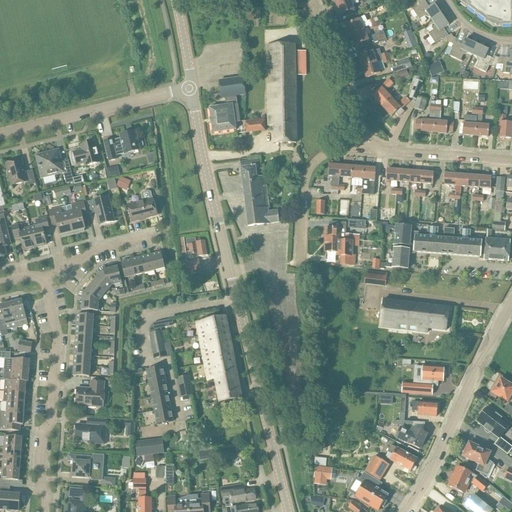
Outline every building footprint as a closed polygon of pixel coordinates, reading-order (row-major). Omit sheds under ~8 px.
[(348,0),(336,5),(340,16),(354,10),(352,6),(359,3),(358,0),(348,0)] [(419,0),(421,2),(418,4),(419,5),(412,10),(420,21),(420,20),(425,17),(430,18),(432,21),(442,15),(434,4),(429,8),(424,0),(425,0),(419,0)] [(511,0),(464,0),(468,5),(467,7),(486,22),(488,20),(500,24),(500,27),(511,26),(511,0)] [(411,7),(407,2),(402,6),(405,11),(411,7)] [(449,26),(442,15),(432,21),(434,24),(433,30),(428,33),(428,32),(427,32),(435,43),(442,39),(442,40),(445,38),(448,42),(453,37),(451,34),(448,36),(444,29),(449,26)] [(369,26),(375,23),(379,21),(377,17),(367,22),(369,26)] [(359,19),(354,21),(345,26),(350,36),(364,29),(359,19)] [(364,29),(350,36),(355,47),(369,40),(364,29)] [(386,38),(383,31),(372,36),(375,42),(386,38)] [(472,55),(477,45),(465,39),(462,45),(455,41),(456,38),(453,37),(448,42),(453,45),(451,48),(453,48),(449,56),(462,62),(462,61),(461,60),(463,55),(468,53),(472,55)] [(274,144),(296,143),(295,76),(305,76),(305,51),(295,52),(295,45),(267,45),(268,126),(274,125),(274,144)] [(477,45),(472,55),(476,57),(477,62),(475,67),(474,67),(486,73),(489,65),(491,66),(496,68),(497,65),(498,58),(495,56),(494,59),(486,56),(488,50),(477,45)] [(362,67),(376,62),(382,60),(383,60),(389,58),(389,57),(395,55),(393,50),(375,57),(373,51),(358,56),(362,67)] [(511,52),(510,58),(498,58),(497,65),(496,68),(496,69),(502,69),(502,73),(511,73),(511,52)] [(439,61),(427,66),(432,77),(438,74),(444,72),(439,61)] [(376,62),(362,67),(366,78),(380,73),(376,62)] [(406,69),(403,62),(391,66),(394,73),(406,69)] [(406,70),(396,74),(398,80),(408,76),(406,70)] [(246,95),(243,78),(219,81),(221,98),(225,98),(226,106),(209,108),(213,133),(236,130),(235,123),(240,122),(237,96),(246,95)] [(381,88),(372,97),(382,107),(391,98),(385,91),(393,83),(389,79),(388,81),(380,87),(381,88)] [(413,85),(409,99),(416,101),(417,97),(422,82),(415,80),(413,85)] [(391,98),(382,107),(392,117),(395,114),(400,109),(401,109),(402,109),(410,101),(405,97),(397,104),(391,98)] [(416,101),(414,109),(423,111),(426,100),(417,97),(416,101)] [(422,121),(416,120),(415,129),(421,130),(421,132),(434,133),(436,105),(437,102),(431,101),(429,121),(422,120),(422,121)] [(436,105),(434,133),(447,134),(447,132),(453,132),(453,123),(447,123),(447,122),(440,122),(442,106),(436,105)] [(499,107),(498,114),(507,115),(508,106),(501,106),(501,107),(499,107)] [(500,123),(500,128),(499,138),(511,139),(511,132),(511,122),(504,122),(505,116),(499,115),(499,122),(500,123)] [(463,125),(463,135),(475,136),(476,125),(477,117),(465,116),(464,124),(463,124),(463,125)] [(266,131),(265,119),(245,121),(246,133),(266,131)] [(476,125),(475,136),(488,137),(489,126),(476,125)] [(120,135),(120,138),(121,139),(112,141),(111,140),(104,142),(109,161),(116,159),(116,156),(124,154),(125,154),(140,151),(139,149),(141,148),(143,145),(142,142),(139,140),(137,141),(135,132),(120,135)] [(73,153),(68,154),(72,167),(76,165),(85,163),(86,166),(99,163),(96,152),(94,142),(81,145),(82,150),(73,153)] [(37,156),(39,166),(42,178),(63,172),(66,184),(74,182),(71,170),(68,161),(61,162),(58,151),(37,156)] [(154,152),(146,154),(149,165),(155,163),(154,152)] [(36,184),(35,180),(32,170),(25,172),(22,160),(6,164),(8,174),(11,186),(27,182),(28,186),(36,184)] [(270,224),(279,222),(278,210),(268,212),(268,208),(270,208),(267,186),(265,186),(263,176),(257,177),(255,166),(259,166),(258,160),(240,162),(248,227),(270,224)] [(329,165),(328,176),(332,177),(331,190),(339,191),(339,185),(340,177),(341,166),(329,165)] [(117,166),(108,168),(110,177),(119,174),(117,166)] [(351,178),(352,167),(341,166),(340,177),(351,178)] [(363,179),(364,168),(352,167),(351,178),(363,179)] [(363,179),(362,193),(362,195),(374,196),(376,169),(364,168),(363,179)] [(398,182),(398,170),(387,169),(386,181),(398,182)] [(409,183),(410,171),(398,170),(398,182),(409,183)] [(421,184),(422,172),(410,171),(409,183),(421,184)] [(422,172),(421,184),(427,184),(433,184),(433,183),(434,173),(422,172)] [(444,174),(444,184),(444,185),(446,186),(446,189),(450,190),(451,186),(455,186),(456,175),(444,174)] [(456,175),(455,186),(456,186),(455,194),(455,200),(460,200),(461,187),(467,187),(468,176),(456,175)] [(74,182),(74,184),(74,185),(84,182),(82,176),(73,178),(74,182)] [(468,176),(467,187),(479,188),(480,177),(468,176)] [(124,190),(128,180),(121,177),(116,187),(124,190)] [(480,177),(479,188),(485,189),(490,189),(491,187),(491,177),(480,177)] [(496,185),(495,192),(497,192),(503,192),(503,186),(504,178),(497,177),(496,185)] [(61,188),(63,196),(70,195),(69,187),(61,188)] [(63,196),(61,188),(54,189),(56,198),(63,196)] [(127,205),(129,212),(132,222),(157,215),(151,192),(148,190),(142,192),(140,194),(142,201),(127,205)] [(494,211),(494,213),(501,214),(504,214),(505,209),(501,208),(503,192),(497,192),(496,200),(495,200),(494,211)] [(44,205),(45,207),(51,205),(49,196),(35,199),(37,207),(44,205)] [(100,225),(114,222),(108,196),(88,201),(91,214),(96,212),(100,225)] [(325,202),(317,201),(316,215),(324,215),(325,202)] [(83,202),(72,205),(66,207),(72,232),(85,229),(81,214),(86,213),(84,204),(83,202)] [(66,207),(49,211),(51,222),(56,221),(60,235),(72,232),(66,207)] [(382,207),(382,213),(383,213),(382,220),(389,220),(390,214),(391,208),(382,207)] [(501,214),(494,213),(493,222),(492,226),(505,227),(505,223),(500,223),(501,214)] [(0,256),(6,255),(4,248),(3,242),(9,240),(7,231),(6,228),(3,215),(0,216),(0,256)] [(49,230),(47,220),(46,218),(35,221),(37,226),(30,228),(35,248),(46,245),(43,232),(49,230)] [(384,223),(383,232),(390,233),(390,229),(393,230),(394,226),(388,226),(388,223),(384,223)] [(35,248),(30,228),(23,229),(22,224),(12,227),(12,229),(15,239),(20,237),(24,250),(35,248)] [(340,229),(336,229),(326,228),(325,240),(360,241),(360,236),(346,236),(346,225),(340,225),(340,229)] [(392,245),(391,253),(393,253),(392,268),(398,268),(408,269),(409,254),(409,250),(400,249),(401,246),(410,246),(411,231),(411,226),(395,225),(393,245),(392,245)] [(415,254),(415,252),(416,236),(432,237),(433,228),(428,227),(427,233),(411,231),(410,246),(409,250),(409,254),(415,254)] [(433,228),(432,237),(431,254),(447,255),(449,229),(444,228),(443,234),(437,233),(438,228),(433,228)] [(464,240),(465,230),(460,230),(459,235),(453,235),(454,229),(449,229),(447,255),(463,256),(464,240)] [(470,231),(465,230),(464,240),(481,241),(479,257),(479,259),(484,260),(486,240),(487,240),(487,237),(469,236),(470,231)] [(486,240),(484,260),(508,262),(509,242),(491,241),(492,231),(488,230),(487,237),(487,240),(486,240)] [(415,252),(431,254),(432,237),(416,236),(415,252)] [(195,238),(186,239),(187,246),(186,246),(187,248),(189,248),(190,254),(197,253),(198,257),(208,255),(206,241),(196,243),(195,238)] [(325,252),(339,252),(339,256),(341,256),(341,265),(354,265),(355,256),(353,256),(353,246),(360,246),(360,241),(325,240),(325,252)] [(481,241),(464,240),(463,256),(479,257),(481,241)] [(151,255),(155,271),(165,268),(161,252),(151,255)] [(155,271),(151,255),(141,257),(145,273),(155,271)] [(131,260),(135,276),(145,273),(141,257),(131,260)] [(371,268),(379,269),(380,259),(372,259),(371,268)] [(121,263),(123,272),(125,278),(135,276),(131,260),(121,263)] [(185,262),(187,275),(201,273),(198,260),(185,262)] [(81,310),(91,311),(97,312),(98,301),(112,286),(122,283),(120,277),(118,267),(107,270),(104,266),(97,271),(100,275),(86,292),(81,290),(78,297),(82,299),(81,310)] [(386,287),(387,275),(366,272),(365,284),(386,287)] [(379,327),(417,332),(427,333),(428,328),(446,331),(449,308),(383,299),(379,327)] [(11,303),(17,328),(19,328),(23,327),(23,326),(28,325),(22,301),(11,303)] [(3,319),(0,319),(0,329),(1,332),(7,331),(7,330),(11,329),(12,330),(16,329),(17,328),(11,303),(0,306),(3,319)] [(77,314),(76,325),(93,326),(94,316),(77,314)] [(199,337),(229,331),(226,317),(196,322),(199,337)] [(76,335),(92,336),(93,326),(76,325),(76,335)] [(202,350),(232,345),(229,331),(199,337),(202,350)] [(162,332),(149,334),(154,359),(166,357),(162,332)] [(76,335),(75,345),(91,346),(92,336),(76,335)] [(18,351),(20,352),(30,353),(31,346),(25,345),(26,342),(20,341),(18,351)] [(74,355),(91,357),(91,346),(75,345),(74,355)] [(204,364),(234,358),(232,345),(202,350),(204,364)] [(11,370),(28,371),(29,360),(19,359),(10,359),(11,353),(0,351),(0,358),(4,359),(4,369),(12,369),(11,370)] [(74,355),(73,366),(90,367),(91,357),(74,355)] [(204,364),(207,378),(237,372),(234,358),(204,364)] [(73,376),(83,377),(89,377),(90,367),(73,366),(73,376)] [(402,383),(402,393),(432,395),(433,387),(433,385),(432,385),(433,381),(438,382),(443,382),(444,377),(446,376),(446,371),(444,370),(444,368),(423,366),(423,367),(422,379),(416,379),(416,384),(413,384),(402,383)] [(147,370),(149,384),(165,381),(162,367),(147,370)] [(11,370),(11,380),(11,381),(26,382),(28,382),(28,371),(11,370)] [(242,399),(237,372),(207,378),(208,381),(215,380),(220,403),(226,402),(236,400),(242,399)] [(189,376),(177,379),(178,385),(190,383),(189,376)] [(492,393),(500,398),(507,402),(510,395),(511,396),(511,386),(500,379),(492,393)] [(5,380),(4,391),(25,392),(26,382),(11,381),(11,380),(5,380)] [(103,382),(101,382),(91,381),(90,389),(77,388),(76,405),(78,406),(78,410),(79,411),(86,412),(87,411),(87,406),(102,407),(103,392),(103,382)] [(168,394),(166,387),(165,381),(149,384),(152,398),(168,394)] [(193,395),(190,383),(178,385),(180,397),(193,395)] [(3,402),(7,402),(24,403),(25,392),(4,391),(3,402)] [(152,398),(154,411),(170,408),(168,394),(152,398)] [(379,396),(378,404),(392,405),(393,397),(379,396)] [(7,402),(6,413),(23,414),(24,403),(7,402)] [(418,416),(426,416),(436,417),(437,403),(412,402),(412,411),(418,411),(418,416)] [(482,415),(477,421),(485,427),(485,428),(491,433),(492,432),(499,438),(510,424),(488,407),(487,409),(485,407),(481,414),(482,415)] [(154,411),(157,425),(173,422),(170,408),(154,411)] [(23,414),(6,413),(0,412),(0,418),(0,429),(19,431),(20,425),(23,425),(23,414)] [(397,438),(411,445),(420,449),(427,435),(413,428),(413,422),(404,421),(404,413),(400,413),(399,421),(394,421),(394,425),(401,426),(401,429),(397,438)] [(89,443),(94,443),(105,444),(106,428),(106,420),(88,419),(87,426),(76,425),(75,441),(89,442),(89,443)] [(134,437),(134,421),(126,421),(125,436),(134,437)] [(323,429),(322,444),(332,444),(332,441),(347,442),(348,430),(323,429)] [(4,447),(21,449),(22,438),(5,436),(4,447)] [(135,443),(137,458),(144,457),(153,455),(164,454),(162,439),(160,439),(143,442),(135,443)] [(503,441),(498,447),(507,454),(511,448),(503,441)] [(486,479),(487,479),(486,478),(493,464),(493,465),(493,464),(487,460),(491,453),(469,443),(467,446),(466,445),(462,453),(464,454),(462,457),(479,464),(476,471),(480,473),(480,474),(486,479)] [(390,460),(402,467),(411,472),(417,459),(397,448),(396,448),(391,445),(387,452),(393,455),(390,460)] [(3,458),(20,459),(21,449),(4,447),(3,458)] [(233,448),(215,450),(216,459),(234,457),(233,448)] [(199,452),(200,460),(213,459),(212,450),(199,452)] [(74,462),(73,476),(73,477),(89,478),(89,477),(91,477),(91,479),(100,479),(102,457),(92,456),(92,458),(90,457),(90,456),(68,455),(68,461),(74,462)] [(374,456),(365,472),(380,481),(389,465),(374,456)] [(123,457),(122,468),(129,468),(131,458),(123,457)] [(137,457),(134,463),(140,467),(143,461),(137,457)] [(315,457),(314,465),(326,466),(327,458),(315,457)] [(19,470),(20,459),(3,458),(2,469),(19,470)] [(314,478),(314,484),(314,485),(326,487),(327,480),(331,480),(332,469),(315,466),(314,478)] [(166,467),(164,467),(157,467),(157,479),(166,479),(166,467)] [(477,477),(466,472),(457,467),(449,486),(464,493),(469,481),(471,482),(483,493),(489,485),(477,476),(477,477)] [(511,468),(509,467),(503,478),(511,482),(511,468)] [(2,469),(2,479),(0,478),(0,485),(10,486),(10,481),(19,481),(19,470),(2,469)] [(364,483),(357,493),(365,498),(361,503),(367,507),(369,505),(379,511),(381,507),(383,508),(387,502),(385,500),(383,499),(385,495),(375,488),(378,482),(364,474),(360,481),(364,483)] [(102,487),(115,488),(116,479),(103,479),(102,487)] [(138,488),(138,508),(138,511),(151,511),(152,499),(147,499),(147,479),(134,479),(134,488),(138,488)] [(0,509),(18,511),(20,495),(9,494),(10,486),(0,485),(0,509)] [(232,504),(246,502),(256,500),(254,489),(245,491),(244,485),(220,489),(222,499),(224,499),(226,508),(232,506),(232,504)] [(69,488),(69,498),(84,499),(85,489),(69,488)] [(198,495),(188,496),(189,505),(189,511),(203,511),(203,510),(210,509),(209,499),(209,494),(202,495),(202,499),(198,499),(198,495)] [(175,496),(168,497),(168,502),(169,511),(175,511),(189,511),(189,505),(188,496),(175,501),(175,496)] [(315,506),(322,507),(324,497),(316,496),(315,506)] [(465,506),(473,511),(491,511),(492,511),(473,496),(465,506)] [(502,500),(501,501),(511,510),(511,508),(511,504),(504,498),(502,500)] [(84,511),(85,505),(77,504),(77,502),(69,501),(68,511),(84,511)] [(359,511),(362,509),(353,502),(348,507),(353,511),(359,511)]
